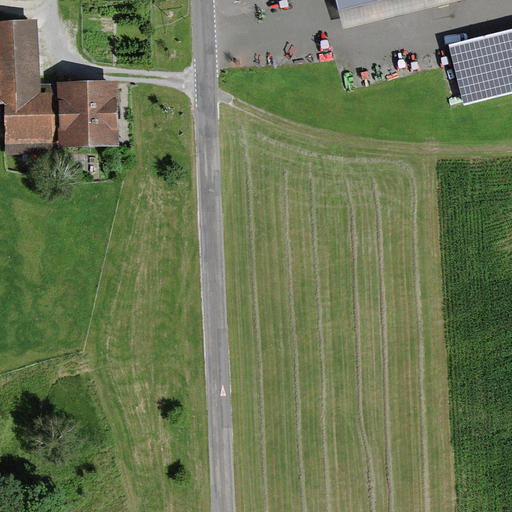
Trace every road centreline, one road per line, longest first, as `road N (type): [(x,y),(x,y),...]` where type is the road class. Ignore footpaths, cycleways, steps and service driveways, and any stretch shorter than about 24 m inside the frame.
road 1 (tertiary): [(224,511),(197,0)]
road 2 (track): [(201,83),(103,72),(68,18),(2,0)]
